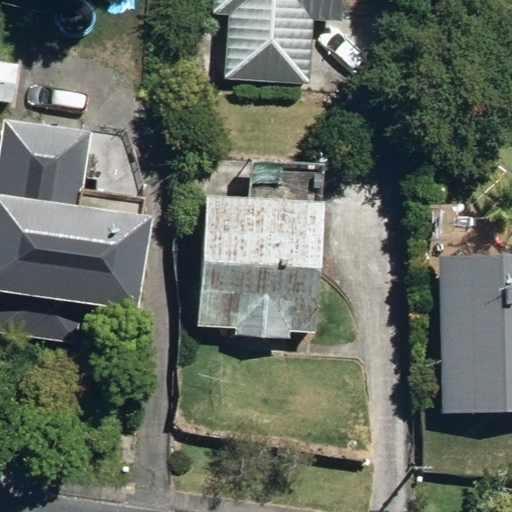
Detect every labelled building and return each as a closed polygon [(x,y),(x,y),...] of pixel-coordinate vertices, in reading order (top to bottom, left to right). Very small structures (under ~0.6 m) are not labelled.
[(231,72),(314,78),(318,19),(345,19),(345,0),(219,0),(219,5),(236,5),(231,72)] [(0,97),(16,99),(20,56),(0,55),(0,97)] [(0,279),(10,281),(4,314),(142,334),(160,213),(90,201),(102,124),(18,113),(0,228),(0,279)] [(253,331),(308,334),(308,325),(327,325),(334,200),(214,193),(207,319),(253,321),(253,331)] [(429,210),(429,240),(446,240),(445,210),(429,210)] [(511,249),(452,250),(452,407),(511,406),(511,249)]
